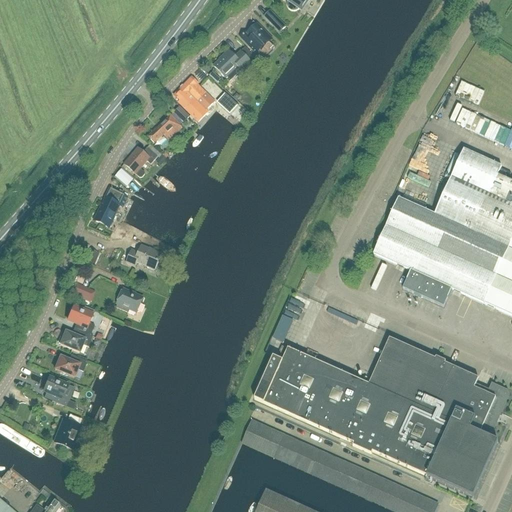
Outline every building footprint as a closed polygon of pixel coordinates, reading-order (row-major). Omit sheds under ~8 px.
[(285,0),(288,2),(287,3),(287,4),(287,5),(287,6),(287,7),(287,8),(288,9),(289,10),(290,11),(291,11),(292,12),(294,12),(295,11),(296,11),(297,10),(298,9),(303,2),(306,4),(308,0),(285,0)] [(285,28),(278,20),(272,26),(279,33),(285,28)] [(250,31),(247,34),(246,33),(240,38),(250,49),(263,62),(273,53),(271,51),(274,48),(269,43),(271,40),(257,25),(256,25),(253,22),(248,28),(250,31)] [(238,69),(245,76),(255,67),(252,65),(257,61),(252,56),(245,48),(235,58),(229,51),(221,58),(222,59),(213,67),(225,80),(238,69)] [(192,79),(174,97),(180,103),(178,105),(196,123),(206,113),(204,111),(213,102),(197,86),(198,85),(192,79)] [(217,103),(227,113),(234,106),(236,107),(223,93),(222,94),(224,95),(217,103)] [(184,123),(189,118),(179,107),(173,113),(184,123)] [(511,128),(505,126),(504,130),(461,114),(455,130),(511,152),(511,128)] [(168,143),(182,130),(170,117),(148,138),(155,145),(157,142),(161,146),(166,141),(168,143)] [(124,166),(140,180),(142,180),(145,176),(144,174),(140,170),(147,163),(151,166),(157,159),(147,150),(143,154),(138,150),(124,166)] [(398,200),(373,256),(410,273),(402,291),(443,309),(451,291),(511,318),(511,184),(507,182),(511,175),(500,170),(501,168),(464,151),(435,216),(398,200)] [(411,167),(420,170),(423,164),(426,166),(429,158),(418,153),(411,167)] [(110,190),(94,223),(109,230),(119,207),(122,209),(127,198),(110,190)] [(135,269),(137,264),(155,272),(161,256),(141,248),(138,255),(132,252),(126,265),(135,269)] [(93,267),(98,255),(89,251),(84,263),(93,267)] [(72,296),(84,301),(90,304),(95,293),(76,285),(72,296)] [(123,291),(117,305),(118,306),(116,309),(128,315),(130,311),(137,314),(143,300),(123,291)] [(73,309),(67,322),(78,327),(76,332),(88,337),(90,338),(94,328),(89,325),(92,317),(73,309)] [(290,316),(301,322),(305,315),(295,309),(290,316)] [(92,339),(90,338),(88,337),(76,332),(74,338),(63,333),(61,338),(58,337),(56,344),(58,345),(58,346),(77,354),(80,346),(88,349),(92,339)] [(254,399),(263,404),(353,444),(352,447),(371,455),(372,452),(426,477),(426,478),(472,498),(497,444),(479,435),(480,433),(489,438),(507,397),(506,392),(492,386),(488,396),(474,390),(478,380),(389,340),(368,385),(288,349),(282,361),(273,357),(254,399)] [(283,355),(286,348),(280,346),(277,352),(283,355)] [(71,363),(60,359),(54,372),(74,380),(77,372),(83,374),(87,364),(73,358),(71,363)] [(68,388),(48,379),(48,380),(46,379),(43,386),(45,387),(43,392),(54,397),(52,403),(65,408),(70,398),(64,396),(68,388)] [(70,451),(75,440),(77,441),(80,440),(84,431),(82,429),(62,421),(53,444),(70,451)] [(253,422),(243,447),(392,511),(433,511),(437,505),(253,422)] [(312,511),(266,490),(256,511),(312,511)] [(10,511),(0,503),(0,511),(56,511),(59,508),(50,501),(42,511),(35,507),(31,511),(10,511)]
